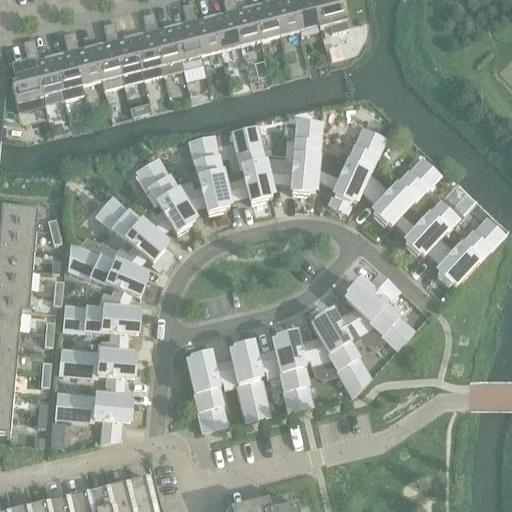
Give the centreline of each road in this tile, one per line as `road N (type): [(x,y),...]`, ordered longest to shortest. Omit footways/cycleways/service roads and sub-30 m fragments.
road 1 (residential): [(353,250),(316,232),(212,252),(184,274),(167,302),(162,345)]
road 2 (residential): [(353,250),(310,300),(272,320),(162,345)]
road 3 (residential): [(0,485),(153,448)]
